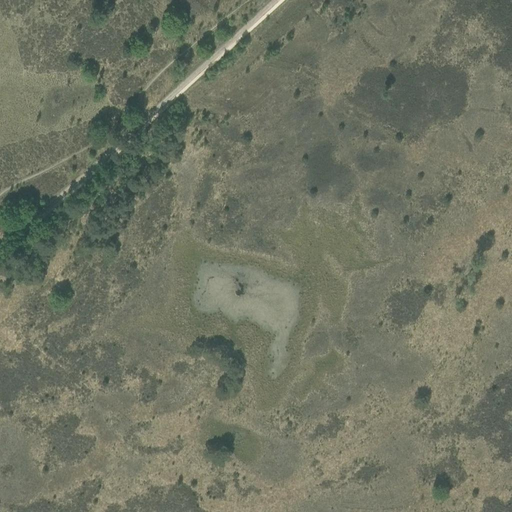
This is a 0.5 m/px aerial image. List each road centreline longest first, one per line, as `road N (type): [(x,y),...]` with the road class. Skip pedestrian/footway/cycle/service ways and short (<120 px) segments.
road 1 (track): [(0,247),(277,0)]
road 2 (unknown): [(0,195),(89,147),(180,54),(251,0)]
